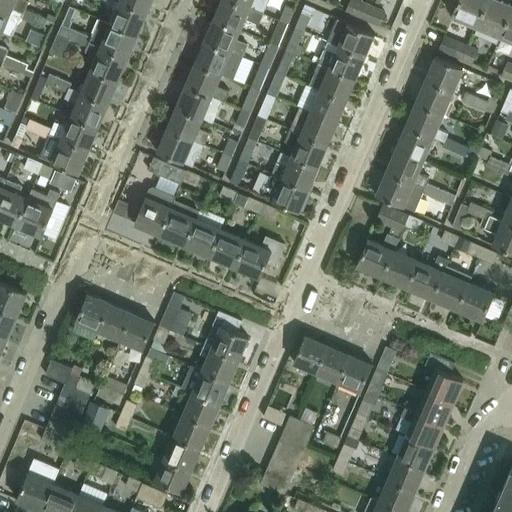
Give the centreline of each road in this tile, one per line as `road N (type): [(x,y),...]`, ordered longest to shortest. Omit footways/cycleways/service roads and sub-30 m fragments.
road 1 (residential): [(426,0),(208,511)]
road 2 (residential): [(181,0),(0,434)]
road 3 (residential): [(439,511),(468,443),(510,406)]
